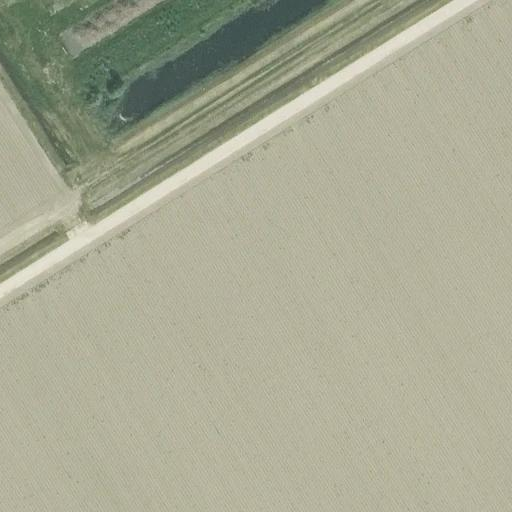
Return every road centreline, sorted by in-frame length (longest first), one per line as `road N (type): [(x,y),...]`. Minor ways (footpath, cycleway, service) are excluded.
road 1 (track): [(0,291),(467,0)]
road 2 (track): [(79,190),(380,0)]
